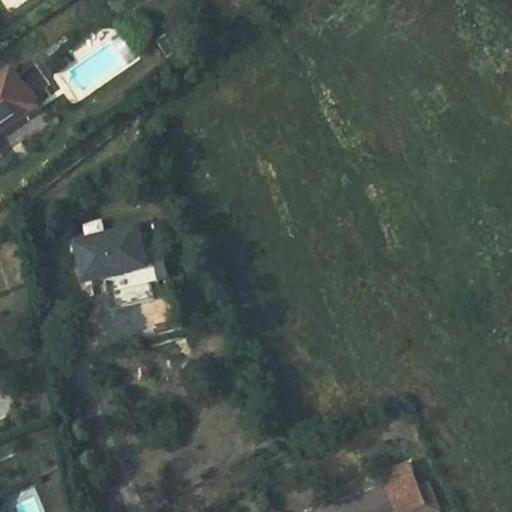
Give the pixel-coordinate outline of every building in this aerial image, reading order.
[(146,76),(139,68),(111,91),(118,99),(146,76)] [(0,130),(16,119),(18,123),(38,109),(11,72),(0,80),(0,130)] [(140,227),(77,243),(86,282),(151,266),(140,227)] [(116,306),(116,337),(177,337),(177,306),(116,306)] [(400,511),(408,511),(411,511),(426,505),(420,489),(411,465),(386,475),(400,511)] [(431,484),(420,489),(426,505),(411,511),(440,511),(442,511),(431,484)]
